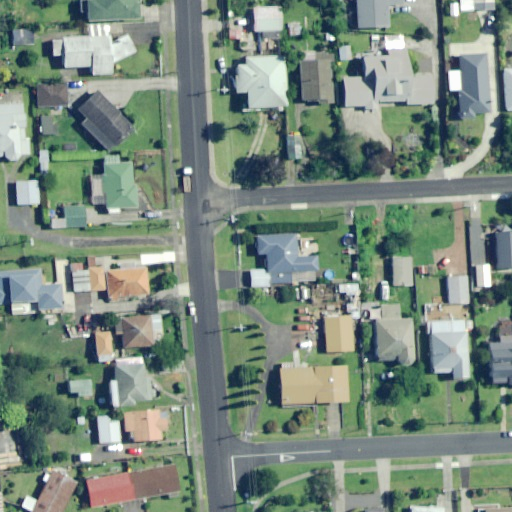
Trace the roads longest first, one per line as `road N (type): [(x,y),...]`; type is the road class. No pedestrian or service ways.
road 1 (residential): [(511,184),(196,199)]
road 2 (residential): [(511,441),(217,457)]
road 3 (residential): [(217,457),(196,199)]
road 4 (residential): [(196,199),(187,0)]
